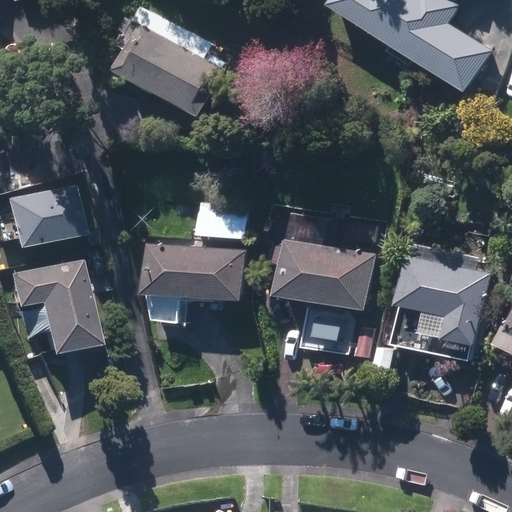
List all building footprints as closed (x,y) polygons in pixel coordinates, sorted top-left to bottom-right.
[(329,0),(326,7),(465,91),(489,51),(444,24),(455,7),(442,0),(329,0)] [(143,27),(121,68),(198,109),(220,68),(143,27)] [(3,200),(13,249),(82,235),(71,186),(3,200)] [(251,207),(205,204),(203,233),(249,237),(251,207)] [(378,243),(380,222),(353,220),(351,241),(378,243)] [(243,249),(154,244),(151,293),(241,297),(243,249)] [(377,260),(290,247),(284,290),(371,303),(377,260)] [(493,272),(409,257),(401,306),(452,315),(450,338),(480,344),(493,272)] [(88,345),(82,265),(11,273),(14,303),(41,303),(46,348),(88,345)]
